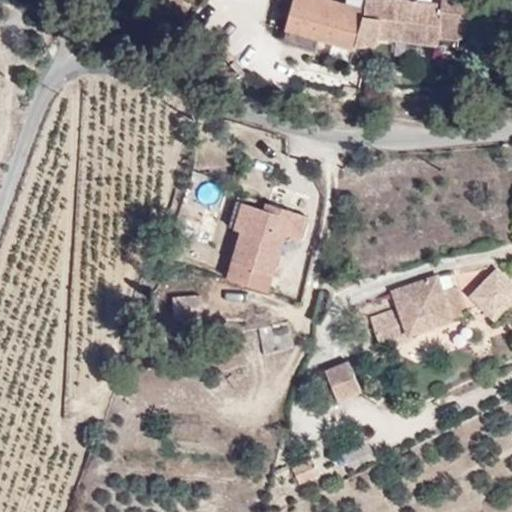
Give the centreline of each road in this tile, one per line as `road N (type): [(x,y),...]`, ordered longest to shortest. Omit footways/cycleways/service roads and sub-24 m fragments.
road 1 (tertiary): [(67,64),(122,69),(315,131),(388,141),(511,125)]
road 2 (unknown): [(511,240),(380,270),(346,300),(322,340),(316,371),(335,405),(420,404)]
road 3 (tertiary): [(0,221),(53,80),(67,64)]
